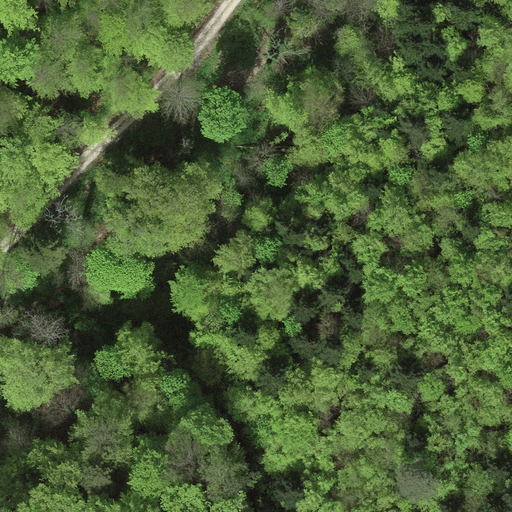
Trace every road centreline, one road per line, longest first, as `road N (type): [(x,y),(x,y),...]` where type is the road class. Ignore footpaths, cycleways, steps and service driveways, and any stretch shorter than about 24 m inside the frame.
road 1 (track): [(0,423),(97,328),(271,113),(344,0)]
road 2 (track): [(0,251),(227,0)]
